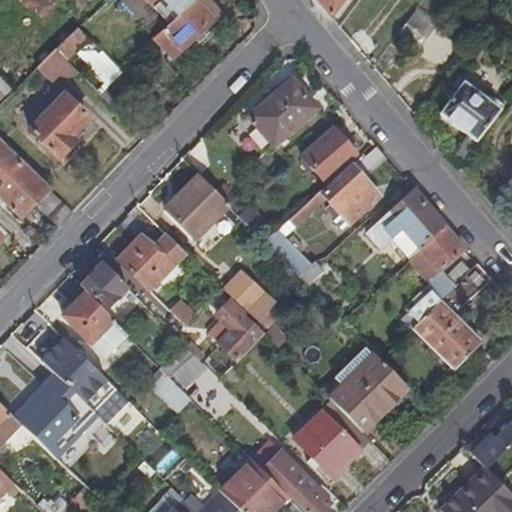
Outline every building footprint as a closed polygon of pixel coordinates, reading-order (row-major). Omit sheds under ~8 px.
[(220,17),(204,0),(196,0),(182,13),(169,26),(153,41),(162,51),(166,48),(175,58),(220,17)] [(196,0),(164,0),(154,10),(169,26),(182,13),(196,0)] [(317,0),(332,18),(344,0),(317,0)] [(421,49),(432,17),(407,8),(395,40),(421,49)] [(57,50),(68,61),(89,40),(79,29),(57,50)] [(68,61),(57,50),(39,69),(58,88),(77,70),(68,61)] [(295,82),(252,118),(276,147),(319,110),(295,82)] [(468,136),(452,159),(462,171),(481,145),(477,141),(499,111),(464,84),(441,116),(468,136)] [(33,132),(60,159),(77,143),(72,138),(90,119),(67,98),(33,132)] [(137,104),(124,117),(145,139),(147,140),(159,127),(142,110),(143,109),(137,104)] [(353,164),(361,157),(336,129),(303,158),(328,187),(353,164)] [(0,142),(0,196),(23,219),(36,205),(60,229),(73,215),(0,142)] [(299,277),(312,265),(300,254),(305,249),(293,237),(289,242),(284,238),(327,199),(333,206),(328,210),(337,220),(335,223),(343,232),(380,197),(365,181),(388,159),(377,147),(367,157),(365,153),(361,157),(353,164),(354,167),(323,194),(321,192),(265,242),(299,277)] [(231,206),(200,176),(168,210),(198,240),(231,206)] [(444,227),(414,191),(367,234),(381,249),(392,240),(410,260),(444,227)] [(261,226),(246,210),(240,216),(255,232),(261,226)] [(270,236),(261,226),(255,232),(259,236),(264,241),(270,236)] [(440,273),(466,251),(444,227),(410,260),(428,281),(426,288),(407,307),(421,322),(440,303),(454,288),(440,273)] [(143,239),(119,262),(149,292),(185,255),(168,237),(155,250),(143,239)] [(316,262),(312,265),(299,277),(312,289),(327,274),(316,262)] [(455,287),(470,271),(462,263),(447,278),(455,287)] [(129,289),(104,265),(81,287),(87,294),(106,312),(109,308),(129,289)] [(491,280),(481,269),(447,298),(457,310),(491,280)] [(243,273),(227,289),(260,321),(276,305),(243,273)] [(106,312),(87,294),(65,316),(107,359),(130,337),(106,312)] [(178,325),(193,312),(178,296),(164,309),(178,325)] [(220,315),(229,325),(233,329),(221,342),(237,359),(264,333),(233,303),(220,315)] [(482,344),(440,303),(421,322),(414,329),(456,371),(482,344)] [(43,363),(55,376),(95,414),(117,390),(51,325),(45,331),(59,345),(43,363)] [(233,329),(229,325),(217,338),(221,342),(233,329)] [(217,350),(202,364),(205,367),(220,381),(234,367),(217,350)] [(375,354),(331,397),(364,431),(409,388),(375,354)] [(193,355),(173,375),(184,387),(205,367),(202,364),(193,355)] [(192,400),(170,378),(167,375),(154,388),(179,413),(192,400)] [(95,414),(55,376),(14,419),(58,462),(99,418),(95,414)] [(0,405),(0,424),(9,415),(0,405)] [(323,414),(296,440),(334,478),(360,452),(323,414)] [(511,445),(511,420),(474,458),(486,469),(487,471),(511,445)] [(270,444),(252,461),(262,472),(281,454),(270,444)] [(152,467),(163,477),(180,459),(169,449),(152,467)] [(289,496),(304,511),(325,511),(333,505),(281,454),(262,472),(287,497),(289,496)] [(262,472),(251,461),(236,477),(221,493),(239,511),(272,511),(287,497),(262,472)] [(449,511),(511,511),(511,495),(487,471),(486,469),(468,486),(472,490),(449,511)] [(0,470),(0,498),(14,484),(0,470)] [(449,511),(472,490),(468,486),(441,511),(449,511)] [(86,489),(71,505),(78,511),(79,511),(94,497),(86,489)] [(239,511),(221,493),(203,511),(239,511)] [(152,511),(173,511),(175,510),(164,500),(152,511)] [(175,510),(173,511),(195,511),(184,501),(175,510)]
